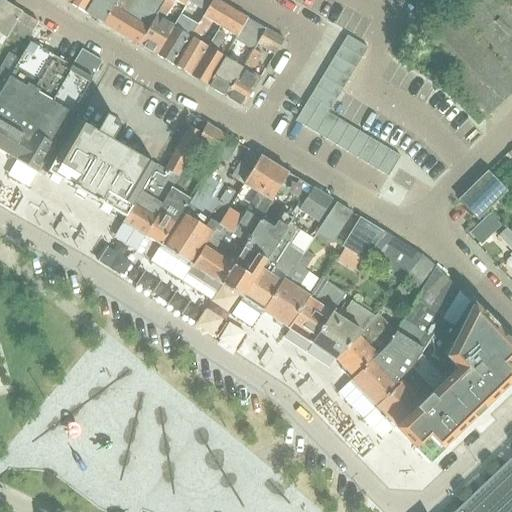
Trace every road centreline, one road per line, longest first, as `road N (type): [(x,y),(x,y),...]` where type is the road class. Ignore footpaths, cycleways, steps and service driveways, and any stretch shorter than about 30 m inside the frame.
road 1 (residential): [(0,221),(289,403),(397,511)]
road 2 (residential): [(250,131),(30,0)]
road 3 (residential): [(406,228),(250,131)]
road 4 (residential): [(250,131),(304,34),(244,0)]
road 5 (residential): [(406,228),(511,123)]
road 6 (residential): [(511,312),(453,257),(406,228)]
road 7 (residential): [(413,511),(511,419)]
